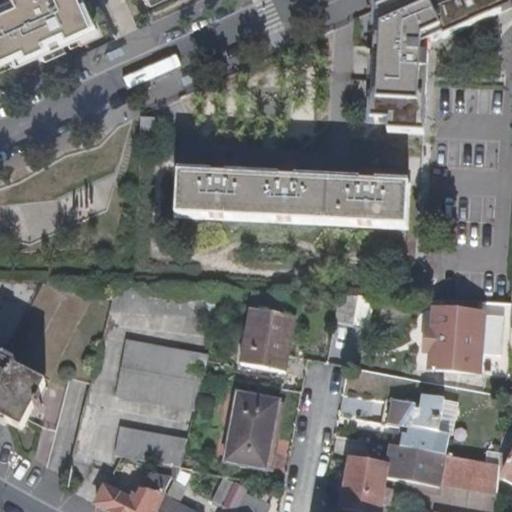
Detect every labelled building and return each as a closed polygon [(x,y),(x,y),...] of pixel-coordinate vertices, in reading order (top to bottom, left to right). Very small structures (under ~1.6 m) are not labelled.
[(0,0),(0,58),(2,58),(6,65),(12,62),(59,41),(88,28),(75,0),(0,0)] [(388,123),(389,130),(426,131),(430,56),(423,55),(423,47),(444,38),(444,40),(479,24),(511,9),(511,5),(509,0),(398,0),(377,10),(375,51),(371,122),(388,123)] [(158,123),(139,122),(138,149),(157,150),(158,123)] [(214,168),(213,176),(226,177),(227,169),(220,168),(214,168)] [(282,179),(295,180),(295,172),(289,172),(283,172),(282,179)] [(408,185),(374,184),(361,183),(295,180),(282,179),(226,177),(213,176),(178,174),(176,216),(406,227),(408,185)] [(132,283),(115,282),(109,311),(216,315),(223,288),(132,283)] [(357,294),(338,293),(334,318),(351,321),(357,294)] [(292,318),(250,308),(237,363),(280,374),(292,318)] [(478,313),(434,311),(429,367),(473,371),(478,313)] [(201,373),(205,356),(125,343),(116,394),(193,406),(201,373)] [(12,368),(16,362),(0,353),(0,414),(23,426),(26,420),(34,406),(45,387),(12,368)] [(275,401),(235,394),(223,461),(262,468),(275,401)] [(398,447),(445,455),(448,435),(438,433),(443,402),(421,397),(418,410),(413,409),(413,404),(384,399),(379,424),(406,429),(405,434),(400,434),(398,447)] [(112,457),(118,459),(157,464),(179,466),(184,442),(117,430),(112,457)] [(511,485),(511,448),(502,443),(500,475),(505,478),(504,482),(511,485)] [(440,481),(445,455),(398,447),(388,446),(385,465),(382,480),(439,489),(440,481)] [(440,481),(495,491),(497,464),(445,455),(440,481)] [(385,465),(348,459),(341,502),(377,509),(382,480),(385,465)] [(157,464),(154,472),(172,481),(179,466),(157,464)] [(96,504),(110,511),(156,511),(172,481),(154,472),(151,479),(148,478),(135,503),(105,487),(96,504)] [(232,511),(245,489),(221,476),(208,500),(230,511),(232,511)] [(172,481),(156,511),(196,511),(179,503),(187,488),(172,481)]
